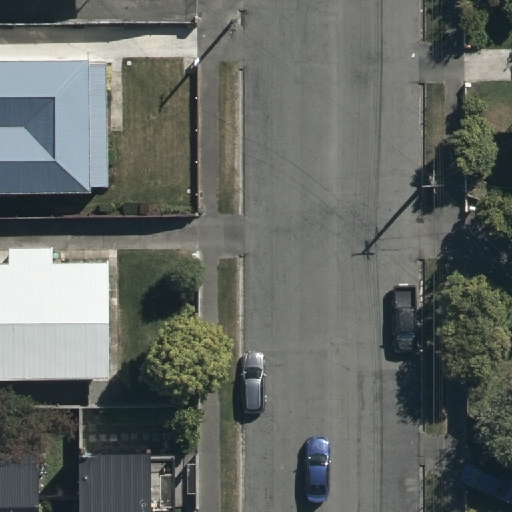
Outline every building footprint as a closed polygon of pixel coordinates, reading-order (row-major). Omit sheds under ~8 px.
[(0,0),(0,12),(102,13),(102,0),(0,0)] [(0,200),(94,200),(94,195),(110,195),(109,70),(89,71),(89,64),(0,65),(0,200)] [(0,384),(114,383),(113,269),(60,270),(60,257),(11,257),(12,269),(0,269),(0,384)] [(147,511),(148,428),(82,428),(80,511),(147,511)] [(47,511),(48,470),(0,470),(0,511),(47,511)] [(511,511),(511,489),(501,506),(511,511)]
